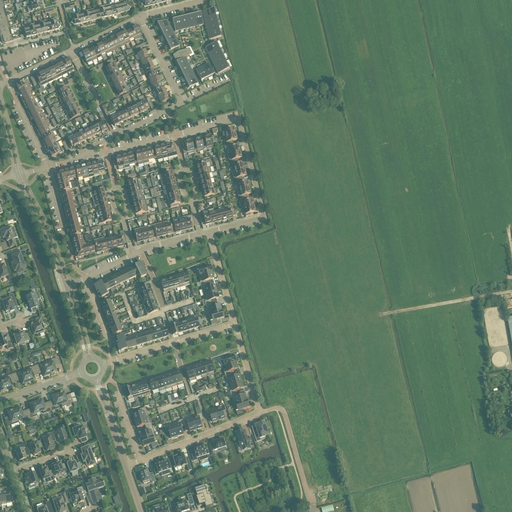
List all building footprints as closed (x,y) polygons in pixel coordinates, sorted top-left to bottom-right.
[(0,0),(0,32),(0,31),(0,29),(1,29),(2,33),(0,33),(0,38),(1,42),(0,42),(0,43),(0,42),(0,44),(1,45),(2,45),(3,45),(3,42),(4,42),(5,44),(13,42),(13,41),(13,40),(10,31),(10,29),(9,28),(7,19),(7,17),(6,15),(4,6),(4,5),(3,3),(2,0),(0,0)] [(120,5),(122,13),(129,12),(129,11),(130,8),(128,7),(128,6),(126,6),(126,4),(120,5)] [(107,17),(104,7),(99,8),(99,11),(101,19),(107,17)] [(215,13),(215,9),(214,9),(202,12),(203,19),(215,16),(215,13)] [(83,12),(86,23),(91,21),(88,11),(83,12)] [(78,14),(80,24),(86,23),(83,12),(78,13),(78,14)] [(197,14),(197,13),(193,14),(196,27),(203,25),(201,13),(197,14)] [(80,24),(78,14),(72,15),(73,17),(73,20),(72,20),(73,21),(71,24),(74,25),(74,26),(80,24)] [(189,29),(190,28),(196,27),(193,14),(189,15),(189,16),(186,17),(189,29)] [(183,17),(183,16),(179,17),(182,30),(189,29),(186,17),(183,17)] [(216,19),(215,16),(203,19),(205,26),(218,23),(217,19),(216,19)] [(175,32),(182,30),(179,17),(175,18),(175,19),(172,20),(175,32)] [(52,28),(52,31),(59,30),(59,29),(60,26),(58,25),(56,19),(50,20),(52,28)] [(52,31),(52,28),(50,20),(44,22),(47,33),(52,31)] [(161,31),(170,27),(167,21),(157,23),(158,25),(157,25),(158,29),(159,28),(161,31)] [(39,23),(40,26),(42,34),(47,33),(44,22),(39,23)] [(207,33),(219,30),(218,27),(219,27),(218,23),(205,26),(207,33)] [(134,38),(133,38),(135,41),(141,37),(136,27),(132,29),(132,30),(130,31),(134,38)] [(164,38),(173,33),(170,27),(161,31),(160,32),(162,35),(164,38)] [(220,33),(219,30),(207,33),(209,40),(221,37),(220,37),(221,37),(220,33)] [(129,40),(133,38),(134,38),(130,31),(125,33),(129,41),(129,40)] [(120,35),(125,45),(130,43),(129,40),(129,41),(125,33),(125,32),(120,35)] [(166,44),(167,44),(176,39),(173,33),(164,38),(165,40),(164,41),(166,44)] [(125,45),(120,35),(115,37),(115,38),(116,38),(119,45),(120,48),(125,45)] [(111,40),(112,41),(115,48),(115,47),(119,45),(116,38),(115,38),(111,40)] [(170,51),(180,46),(176,39),(167,44),(168,47),(169,51),(170,50),(170,51)] [(106,42),(111,52),(116,50),(115,47),(115,48),(112,41),(111,40),(106,42)] [(106,42),(101,45),(106,55),(111,52),(106,42)] [(218,46),(217,42),(216,43),(205,48),(208,55),(219,49),(218,46)] [(97,47),(101,57),(106,55),(101,45),(101,44),(96,47),(97,47)] [(92,49),(97,59),(101,57),(97,47),(96,47),(92,49)] [(92,49),(87,52),(92,62),(97,59),(92,49)] [(176,62),(185,58),(192,55),(189,49),(178,52),(173,56),(176,62)] [(220,52),(219,49),(208,55),(211,61),(223,55),(221,52),(220,52)] [(87,52),(87,51),(82,54),(87,64),(92,62),(87,52)] [(140,62),(148,58),(147,56),(147,55),(145,51),(137,55),(140,62)] [(214,68),(225,62),(224,59),(225,59),(223,55),(211,61),(214,68)] [(141,69),(151,64),(149,60),(148,58),(140,62),(138,63),(141,69)] [(179,69),(189,64),(185,58),(176,62),(175,63),(177,66),(178,66),(179,69)] [(62,64),(67,74),(73,71),(68,60),(64,62),(64,63),(62,64)] [(227,65),(225,62),(214,68),(218,74),(229,69),(228,69),(229,68),(228,65),(227,65)] [(62,76),(67,74),(62,64),(62,63),(57,66),(57,67),(57,66),(62,76)] [(108,73),(117,68),(115,63),(105,68),(108,73)] [(151,64),(141,69),(144,76),(154,71),(153,69),(153,68),(151,64)] [(182,75),(192,71),(189,64),(179,69),(178,69),(180,73),(181,72),(182,75)] [(208,79),(211,77),(211,76),(214,75),(209,64),(202,67),(208,79)] [(53,69),(57,79),(62,76),(57,66),(57,67),(53,69)] [(204,81),(208,79),(202,67),(195,70),(201,81),(204,80),(204,81)] [(117,68),(108,73),(110,78),(120,73),(117,68)] [(48,71),(53,81),(57,79),(53,69),(48,71)] [(48,71),(43,73),(48,83),(53,81),(48,71)] [(154,71),(144,76),(147,81),(149,80),(149,79),(156,76),(154,71)] [(186,82),(195,77),(192,71),(182,75),(182,76),(183,79),(184,79),(186,82)] [(48,83),(43,73),(38,75),(39,76),(36,77),(41,87),(48,83)] [(120,73),(110,78),(112,82),(122,77),(120,73)] [(149,79),(149,80),(152,86),(160,82),(158,77),(157,78),(156,76),(149,79)] [(122,77),(112,82),(114,87),(124,82),(122,77)] [(189,88),(198,84),(195,77),(186,82),(187,85),(186,85),(188,89),(189,88)] [(29,85),(27,80),(16,86),(18,91),(19,91),(29,85)] [(124,82),(114,87),(117,91),(124,88),(127,87),(124,82)] [(162,87),(160,82),(152,86),(150,87),(152,92),(162,87)] [(29,85),(19,91),(21,95),(29,91),(30,91),(32,90),(29,85)] [(162,87),(152,92),(155,99),(158,97),(166,93),(164,89),(163,89),(162,87)] [(58,97),(68,92),(66,88),(56,93),(58,97)] [(124,88),(117,91),(119,96),(127,92),(124,88)] [(21,95),(19,96),(23,103),(33,98),(30,91),(29,91),(21,95)] [(61,102),(70,97),(68,92),(58,97),(61,102)] [(158,97),(161,104),(168,100),(167,98),(168,97),(166,93),(158,97)] [(70,97),(61,102),(63,106),(73,102),(70,97)] [(33,98),(23,103),(26,110),(28,109),(36,104),(33,98)] [(144,111),(145,111),(149,109),(144,99),(140,101),(144,111)] [(140,114),(139,114),(140,114),(145,112),(145,111),(144,111),(140,101),(134,104),(136,106),(140,114)] [(65,111),(75,106),(73,102),(63,106),(65,111)] [(28,109),(30,113),(38,109),(41,108),(38,103),(36,104),(28,109)] [(75,106),(65,111),(67,116),(77,111),(75,106)] [(125,108),(130,118),(135,116),(131,108),(130,106),(125,108)] [(131,108),(135,116),(139,114),(140,114),(136,106),(131,108)] [(120,111),(125,121),(130,118),(125,108),(120,111)] [(42,116),(38,109),(30,113),(28,114),(32,121),(33,120),(42,116)] [(77,111),(67,116),(70,120),(80,116),(77,111)] [(116,113),(121,123),(125,121),(120,111),(116,113)] [(121,123),(116,113),(109,116),(114,127),(119,125),(118,124),(121,123)] [(36,125),(44,121),(44,120),(46,119),(44,114),(42,116),(33,120),(36,125)] [(36,125),(38,130),(47,126),(49,125),(47,120),(44,121),(36,125)] [(101,132),(101,133),(107,131),(102,120),(97,123),(101,132)] [(92,125),(97,135),(101,133),(101,132),(97,123),(92,125)] [(92,125),(88,127),(87,127),(92,137),(97,135),(92,125)] [(38,130),(37,131),(40,138),(42,137),(50,133),(47,126),(38,130)] [(84,132),(87,139),(92,137),(87,127),(82,130),(83,132),(84,132)] [(234,128),(228,129),(228,127),(223,129),(225,137),(236,134),(235,128),(234,128)] [(42,137),(44,141),(52,137),(52,138),(55,136),(52,131),(50,133),(42,137)] [(84,132),(83,132),(79,134),(83,142),(87,139),(84,132)] [(74,136),(73,134),(66,137),(71,147),(74,146),(74,147),(78,145),(74,136)] [(83,142),(79,134),(74,136),(78,145),(83,142)] [(238,139),(237,139),(236,134),(225,137),(226,142),(225,143),(226,146),(233,144),(232,141),(237,140),(238,139)] [(204,137),(205,142),(202,143),(201,143),(203,150),(207,149),(207,150),(213,149),(212,143),(210,137),(210,135),(204,136),(204,137)] [(44,141),(42,142),(46,149),(47,148),(56,144),(55,144),(52,138),(52,137),(44,141)] [(194,139),(194,140),(195,145),(192,145),(194,152),(197,151),(197,153),(204,151),(203,150),(201,143),(202,143),(200,137),(194,139)] [(184,142),(186,147),(182,148),(184,155),(187,154),(188,155),(194,153),(194,152),(192,145),(191,140),(185,141),(184,142)] [(47,148),(49,153),(60,148),(58,143),(55,144),(56,144),(47,148)] [(165,146),(168,158),(177,156),(174,145),(171,146),(170,144),(165,146)] [(227,155),(241,152),(239,147),(239,146),(234,147),(233,144),(226,146),(224,147),(225,150),(226,150),(227,155)] [(163,160),(168,158),(165,146),(159,147),(163,160)] [(163,160),(159,147),(154,148),(154,150),(155,150),(157,159),(156,159),(157,161),(163,160)] [(49,153),(51,158),(63,153),(60,148),(49,153)] [(148,161),(156,159),(157,159),(155,150),(154,150),(151,151),(151,149),(145,151),(148,161)] [(148,161),(145,151),(140,152),(143,164),(149,163),(148,161)] [(132,156),(132,157),(134,164),(137,164),(138,166),(143,164),(140,152),(135,153),(135,155),(132,156)] [(242,157),(241,152),(227,155),(229,161),(230,161),(231,164),(238,162),(237,159),(242,158),(242,157)] [(124,167),(123,167),(124,169),(130,168),(129,166),(126,155),(121,157),(124,167)] [(124,167),(121,157),(115,158),(116,160),(112,161),(114,168),(117,167),(118,168),(123,167),(124,167)] [(208,168),(206,163),(206,161),(197,163),(198,165),(196,166),(197,171),(208,168)] [(96,163),(99,173),(104,172),(104,170),(107,169),(106,163),(102,164),(102,162),(96,163)] [(244,164),(243,164),(238,165),(238,162),(231,164),(232,167),(230,167),(232,173),(245,170),(244,164)] [(86,166),(89,178),(94,177),(94,175),(93,175),(91,164),(86,166)] [(89,178),(86,166),(80,167),(83,177),(83,178),(83,180),(89,178)] [(83,177),(80,167),(75,169),(78,179),(83,178),(83,177)] [(199,176),(204,175),(209,174),(211,173),(210,168),(208,168),(197,171),(199,176)] [(56,176),(60,193),(69,190),(67,183),(68,183),(69,181),(69,180),(75,178),(73,169),(58,173),(57,173),(56,174),(56,175),(56,176)] [(247,175),(245,170),(232,173),(233,179),(235,179),(235,182),(242,180),(241,177),(246,176),(247,176),(247,175)] [(160,181),(173,177),(172,172),(159,175),(160,181)] [(173,177),(160,181),(162,186),(164,185),(174,183),(173,177)] [(248,182),(243,183),(242,180),(235,182),(236,185),(237,185),(239,191),(250,188),(249,182),(248,182)] [(139,186),(138,181),(127,183),(129,189),(139,186)] [(139,186),(129,189),(130,194),(140,191),(143,191),(141,185),(139,186)] [(251,194),(251,193),(250,188),(239,191),(236,191),(238,197),(239,197),(240,200),(247,198),(246,195),(251,194)] [(94,198),(98,197),(104,195),(103,189),(91,193),(92,198),(94,198)] [(215,189),(213,189),(203,192),(204,197),(217,194),(215,189)] [(179,207),(178,204),(180,204),(178,198),(168,201),(170,206),(171,209),(179,207)] [(253,200),(248,201),(247,198),(240,200),(241,203),(242,203),(243,209),(255,206),(253,200)] [(96,203),(93,203),(95,209),(97,208),(107,205),(106,200),(96,203)] [(134,210),(147,206),(145,201),(143,202),(133,204),(134,210)] [(147,206),(134,210),(136,215),(148,212),(147,206)] [(224,210),(227,220),(232,218),(232,216),(230,210),(229,206),(223,207),(224,210)] [(256,212),(256,211),(255,206),(243,209),(245,217),(250,216),(250,214),(256,212)] [(108,211),(98,213),(96,214),(97,219),(100,218),(110,216),(108,211)] [(200,218),(202,226),(211,224),(208,214),(203,215),(203,217),(200,218)] [(183,218),(186,230),(192,229),(191,227),(195,226),(192,215),(183,218)] [(110,216),(100,218),(97,219),(99,224),(111,221),(110,216)] [(183,218),(178,219),(178,221),(181,231),(186,230),(183,218)] [(164,222),(167,235),(172,234),(172,232),(175,231),(174,224),(173,224),(170,225),(169,221),(164,222)] [(181,231),(178,221),(173,223),(173,224),(174,224),(175,231),(176,233),(181,231)] [(159,224),(162,236),(167,235),(164,222),(159,224)] [(162,236),(159,224),(150,226),(153,237),(156,236),(156,238),(162,236)] [(153,237),(150,226),(145,227),(148,240),(153,239),(153,237)] [(5,230),(0,231),(3,239),(5,238),(7,242),(8,241),(11,248),(16,246),(14,239),(10,228),(9,228),(9,227),(5,229),(5,230)] [(139,229),(143,241),(148,240),(145,227),(139,229)] [(143,241),(139,229),(134,230),(135,234),(131,235),(133,242),(136,241),(137,243),(143,241)] [(115,237),(118,248),(123,246),(123,244),(126,243),(124,235),(115,237)] [(79,258),(94,254),(95,254),(92,245),(86,246),(86,245),(84,244),(83,244),(81,237),(72,239),(76,256),(77,256),(77,257),(78,258),(79,258)] [(107,250),(106,245),(105,240),(104,238),(99,239),(100,246),(102,252),(107,250)] [(102,252),(100,246),(99,239),(93,241),(97,253),(102,252)] [(19,251),(9,254),(12,260),(13,260),(14,262),(14,263),(12,264),(15,272),(25,268),(20,253),(19,251)] [(143,265),(142,263),(140,265),(135,267),(139,275),(140,279),(146,277),(145,274),(144,272),(141,267),(143,265)] [(9,280),(12,279),(10,271),(7,272),(4,265),(3,265),(3,264),(0,265),(0,266),(0,276),(1,279),(8,276),(9,280)] [(203,269),(202,265),(196,267),(199,277),(212,273),(210,267),(203,269)] [(134,277),(139,275),(135,267),(130,269),(134,277)] [(130,279),(134,277),(130,269),(126,271),(130,279)] [(126,281),(130,279),(126,271),(122,273),(126,281)] [(123,286),(127,284),(126,281),(122,273),(118,275),(123,286)] [(200,287),(207,285),(206,281),(214,279),(212,273),(199,277),(200,283),(199,283),(200,287)] [(185,287),(190,285),(187,274),(182,276),(185,287)] [(118,288),(123,286),(118,275),(113,278),(117,286),(118,288)] [(180,288),(185,287),(182,276),(176,277),(180,288)] [(174,290),(180,288),(176,277),(171,279),(174,290)] [(112,288),(117,286),(113,278),(108,280),(112,288)] [(169,291),(174,290),(171,279),(166,280),(169,291)] [(108,290),(112,288),(108,280),(104,282),(108,290)] [(164,293),(169,291),(166,280),(160,282),(164,293)] [(108,290),(104,282),(96,286),(97,288),(99,287),(102,292),(103,294),(104,297),(109,294),(108,290)] [(139,295),(150,291),(148,285),(137,290),(139,295)] [(208,288),(207,285),(200,287),(203,296),(217,292),(217,291),(216,288),(216,289),(215,286),(208,288)] [(32,313),(39,310),(36,302),(37,302),(33,291),(33,292),(30,293),(31,295),(27,297),(29,302),(28,303),(32,313)] [(141,300),(152,296),(150,291),(139,295),(141,300)] [(205,306),(212,304),(211,300),(219,298),(217,292),(203,296),(205,302),(204,302),(205,306)] [(14,309),(12,303),(15,301),(13,295),(9,296),(10,299),(2,302),(3,304),(2,304),(3,307),(4,307),(6,312),(10,311),(10,312),(14,311),(14,309)] [(143,305),(154,301),(152,296),(141,300),(143,305)] [(103,309),(112,306),(110,301),(101,304),(103,309)] [(145,310),(156,306),(154,301),(143,305),(145,310)] [(213,307),(212,304),(205,306),(208,315),(222,311),(221,308),(220,305),(213,307)] [(105,314),(114,311),(112,306),(103,309),(105,314)] [(147,315),(158,311),(156,306),(145,310),(147,315)] [(107,320),(116,316),(114,311),(105,314),(107,320)] [(211,325),(217,323),(216,320),(224,317),(222,311),(208,315),(211,325)] [(109,325),(118,321),(116,316),(107,320),(109,325)] [(194,329),(199,328),(196,316),(190,318),(194,329)] [(46,327),(46,326),(45,325),(44,325),(43,325),(42,325),(42,324),(43,323),(41,317),(32,321),(34,326),(31,327),(32,329),(33,330),(31,331),(33,334),(34,335),(39,333),(40,335),(44,333),(43,332),(44,332),(44,329),(45,329),(46,328),(46,327)] [(188,331),(194,329),(190,318),(185,320),(188,331)] [(188,331),(185,320),(186,322),(181,323),(180,321),(183,332),(188,331)] [(111,330),(120,327),(118,321),(109,325),(111,330)] [(178,334),(183,332),(180,321),(175,323),(178,334)] [(173,335),(178,334),(175,323),(169,324),(173,335)] [(162,339),(168,337),(164,326),(159,327),(159,330),(162,339)] [(113,335),(122,332),(120,327),(111,330),(113,335)] [(17,345),(20,344),(21,345),(22,346),(24,345),(24,344),(24,343),(27,342),(29,341),(27,335),(25,335),(24,333),(20,334),(17,335),(14,336),(17,345)] [(8,350),(12,348),(9,341),(7,336),(4,337),(3,334),(0,335),(0,344),(1,344),(2,348),(6,346),(8,350)] [(131,348),(137,346),(134,337),(133,335),(128,337),(128,339),(131,348)] [(118,352),(126,349),(124,341),(123,337),(117,338),(118,341),(118,343),(120,349),(117,350),(118,352)] [(228,359),(226,355),(220,357),(224,367),(226,366),(226,367),(237,363),(235,357),(228,359)] [(46,362),(50,374),(52,374),(53,374),(55,373),(54,373),(56,372),(55,368),(60,366),(57,358),(46,362)] [(50,374),(46,362),(35,366),(38,374),(43,372),(44,376),(46,375),(46,376),(50,374)] [(208,376),(215,374),(211,362),(204,364),(208,376)] [(226,377),(232,375),(231,371),(239,369),(237,363),(226,367),(228,372),(225,373),(226,377)] [(202,378),(208,376),(204,364),(198,366),(202,378)] [(38,374),(35,366),(28,369),(29,372),(25,373),(29,382),(33,381),(33,380),(34,380),(33,376),(38,374)] [(202,378),(198,366),(192,368),(196,380),(197,380),(196,378),(201,376),(202,378)] [(190,382),(196,380),(192,368),(186,370),(190,382)] [(13,374),(16,382),(21,380),(22,384),(24,383),(24,384),(29,382),(25,373),(24,370),(13,374)] [(261,372),(263,378),(276,374),(274,370),(272,371),(266,373),(265,370),(261,372)] [(178,386),(184,384),(180,372),(174,374),(178,386)] [(16,382),(13,374),(6,377),(7,380),(3,381),(7,390),(11,389),(11,388),(12,388),(11,384),(16,382)] [(172,388),(178,386),(174,374),(168,376),(172,388)] [(233,378),(232,375),(226,377),(227,380),(229,386),(242,382),(242,379),(241,379),(240,376),(233,378)] [(165,390),(172,388),(168,376),(161,378),(165,390)] [(159,392),(165,390),(161,378),(155,380),(159,392)] [(153,394),(159,392),(155,380),(149,382),(153,394)] [(231,396),(237,394),(236,391),(244,388),(242,382),(229,386),(231,392),(230,392),(231,396)] [(144,396),(150,394),(146,383),(141,385),(144,396)] [(139,397),(144,396),(141,385),(135,386),(139,397)] [(134,399),(139,397),(135,386),(130,388),(134,399)] [(134,399),(130,388),(125,390),(127,395),(126,395),(127,398),(128,398),(129,401),(134,399)] [(61,405),(62,407),(77,402),(74,394),(65,397),(64,393),(62,394),(62,393),(60,394),(58,395),(61,405)] [(238,397),(237,394),(231,396),(234,405),(247,401),(248,401),(247,398),(246,398),(245,395),(238,397)] [(49,403),(51,411),(59,408),(58,406),(61,405),(58,395),(54,397),(52,398),(54,402),(49,403)] [(51,411),(49,403),(43,405),(42,402),(41,402),(40,401),(36,403),(39,413),(43,411),(44,414),(51,411)] [(237,415),(243,413),(242,410),(249,408),(247,401),(234,405),(237,415)] [(39,413),(36,403),(32,405),(30,406),(32,409),(27,411),(29,419),(37,416),(36,414),(39,413)] [(220,422),(223,421),(222,420),(225,419),(223,412),(226,411),(225,405),(215,408),(219,421),(220,422)] [(135,422),(148,418),(145,408),(139,410),(140,413),(133,416),(134,419),(133,419),(134,422),(135,422)] [(219,421),(215,408),(205,411),(207,417),(211,416),(213,423),(219,421)] [(29,419),(27,411),(21,413),(20,409),(19,410),(18,409),(14,411),(18,420),(21,419),(22,422),(29,419)] [(18,420),(14,411),(12,412),(12,411),(10,412),(8,413),(10,417),(5,419),(7,427),(19,423),(18,420)] [(196,430),(203,428),(200,421),(204,420),(202,414),(192,417),(196,430)] [(196,430),(192,417),(183,420),(185,426),(188,425),(190,432),(193,431),(193,432),(196,431),(196,430)] [(150,423),(148,418),(135,422),(137,428),(145,426),(146,429),(152,427),(151,423),(150,423)] [(178,437),(184,435),(181,427),(185,426),(183,420),(179,421),(179,422),(173,424),(178,437)] [(257,442),(261,441),(261,439),(265,437),(264,436),(268,435),(266,427),(267,427),(265,423),(264,423),(264,422),(260,424),(256,426),(258,431),(254,432),(257,442)] [(178,437),(173,424),(164,427),(166,433),(169,432),(171,439),(174,438),(175,439),(178,438),(177,437),(178,437)] [(36,433),(36,428),(32,429),(32,426),(27,427),(28,435),(36,433)] [(56,433),(59,443),(63,442),(64,442),(65,442),(65,441),(67,440),(64,433),(67,432),(65,426),(60,428),(61,431),(56,433)] [(75,429),(72,430),(75,437),(77,437),(79,440),(80,440),(82,444),(87,442),(86,438),(82,426),(79,427),(79,426),(75,428),(75,429)] [(142,441),(155,436),(152,427),(146,429),(147,432),(140,434),(141,437),(140,438),(141,441),(142,440),(142,441)] [(244,449),(250,447),(250,446),(254,444),(252,438),(247,439),(245,431),(236,434),(239,444),(241,443),(242,445),(241,446),(242,447),(243,447),(244,449)] [(42,439),(47,451),(50,450),(50,451),(54,450),(53,449),(54,449),(51,441),(54,439),(52,433),(45,435),(46,438),(42,439)] [(158,446),(155,436),(142,441),(144,447),(151,445),(152,448),(158,446)] [(226,447),(223,439),(213,443),(214,444),(211,445),(213,451),(226,447)] [(37,454),(40,453),(39,449),(42,448),(40,441),(36,443),(30,445),(33,455),(34,455),(34,456),(37,455),(37,454)] [(22,449),(16,451),(16,452),(15,452),(16,455),(17,455),(19,461),(26,459),(25,456),(28,455),(24,444),(21,445),(22,449)] [(209,455),(207,446),(202,448),(199,449),(194,450),(196,454),(192,455),(194,461),(198,460),(197,459),(203,457),(204,460),(208,458),(207,455),(209,455)] [(91,453),(88,447),(82,450),(84,456),(82,456),(84,462),(86,461),(88,467),(95,464),(93,459),(94,458),(92,453),(91,453)] [(182,467),(187,465),(187,467),(191,466),(189,459),(185,460),(184,454),(178,456),(178,457),(174,458),(177,468),(181,466),(182,467)] [(162,476),(171,473),(170,470),(171,470),(169,461),(164,463),(161,464),(156,465),(157,468),(154,469),(156,475),(160,474),(159,473),(161,473),(162,476)] [(68,465),(67,465),(71,474),(78,471),(81,470),(79,463),(76,465),(75,462),(71,463),(71,462),(67,464),(68,465)] [(64,473),(64,472),(66,471),(64,465),(61,466),(60,463),(58,464),(58,463),(54,465),(52,466),(56,476),(58,475),(58,476),(62,474),(61,474),(64,473)] [(47,483),(54,481),(52,474),(49,475),(47,468),(44,469),(44,468),(39,470),(39,471),(40,475),(41,475),(43,480),(46,479),(47,483)] [(156,482),(153,475),(150,477),(148,469),(144,470),(140,471),(140,472),(144,484),(151,482),(152,483),(156,482)] [(35,475),(32,476),(31,473),(25,475),(26,478),(24,479),(26,482),(28,482),(29,486),(35,484),(35,485),(39,484),(35,475)] [(98,490),(104,487),(103,484),(103,483),(103,482),(102,482),(102,480),(96,482),(95,479),(88,482),(89,484),(86,486),(88,493),(90,492),(93,499),(101,497),(98,490)] [(74,507),(78,506),(80,505),(80,504),(84,502),(82,499),(85,498),(82,487),(77,489),(78,493),(69,496),(74,507)] [(208,487),(196,491),(201,505),(205,503),(206,507),(214,504),(208,487)] [(55,511),(65,511),(66,511),(64,505),(68,503),(64,493),(61,495),(62,499),(53,502),(56,510),(55,511)] [(13,497),(11,497),(11,495),(6,496),(6,494),(3,494),(3,496),(5,496),(6,505),(7,507),(13,506),(12,502),(14,502),(13,497)] [(189,501),(175,506),(176,510),(175,511),(184,511),(189,510),(188,506),(194,504),(191,494),(187,495),(189,501)]
